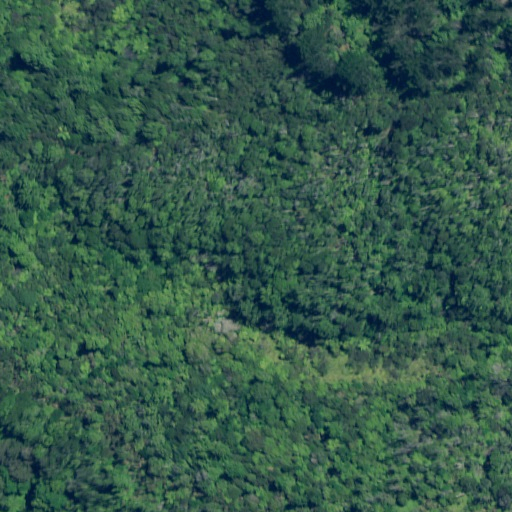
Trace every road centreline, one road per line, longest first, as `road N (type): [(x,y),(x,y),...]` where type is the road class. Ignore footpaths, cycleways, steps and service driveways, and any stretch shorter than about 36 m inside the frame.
road 1 (track): [(0,177),(37,154),(139,154),(246,88),(466,92),(511,81)]
road 2 (track): [(182,503),(61,424),(0,359)]
